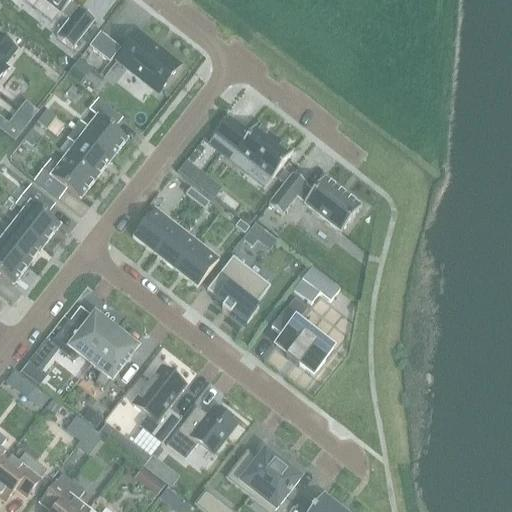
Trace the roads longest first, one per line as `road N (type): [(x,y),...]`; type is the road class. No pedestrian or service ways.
road 1 (residential): [(86,253),(357,462)]
road 2 (residential): [(86,253),(229,58)]
road 3 (residential): [(229,58),(352,160)]
road 4 (residential): [(0,372),(86,253)]
